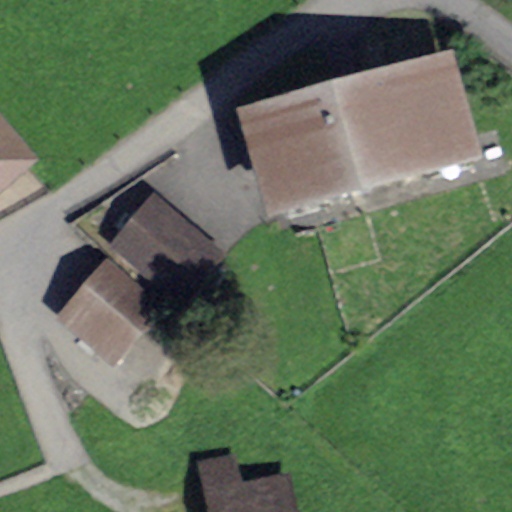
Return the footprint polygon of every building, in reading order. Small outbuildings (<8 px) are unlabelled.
[(484,148),(452,46),(231,112),(262,215),(484,148)] [(0,194),(36,161),(0,122),(0,194)] [(217,250),(161,198),(114,248),(170,301),(217,250)] [(107,257),(54,312),(105,361),(158,306),(107,257)] [(237,450),(196,459),(208,511),(294,511),(286,474),(245,484),(237,450)]
